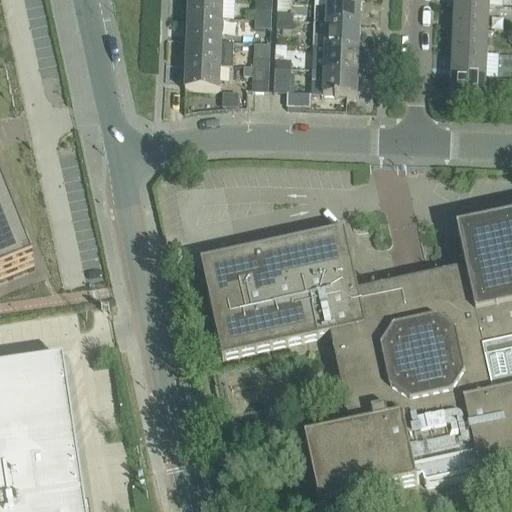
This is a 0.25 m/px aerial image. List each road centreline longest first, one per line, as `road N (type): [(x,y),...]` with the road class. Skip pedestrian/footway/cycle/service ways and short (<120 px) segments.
road 1 (residential): [(191,511),(124,206),(120,153)]
road 2 (residential): [(120,153),(269,139),(415,145)]
road 3 (residential): [(85,0),(120,153)]
road 4 (residential): [(415,145),(420,0)]
